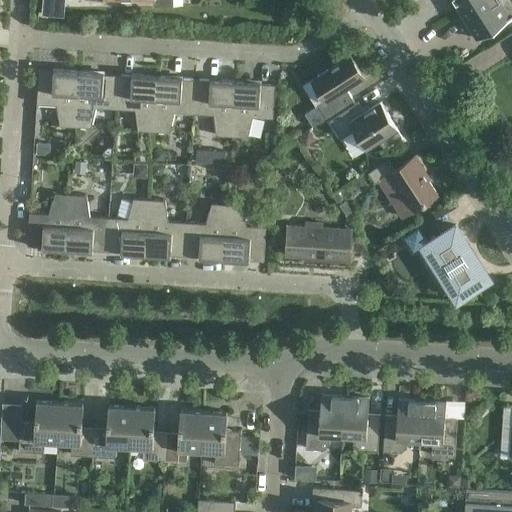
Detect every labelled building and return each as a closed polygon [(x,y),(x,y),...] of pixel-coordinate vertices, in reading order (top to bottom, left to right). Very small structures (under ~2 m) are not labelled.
[(511,14),(511,0),(467,0),(459,5),(456,6),(476,37),(511,14)] [(326,116),(353,98),(346,87),(364,75),(350,53),(311,78),(325,99),(318,103),(326,116)] [(75,125),(78,69),(53,68),(53,69),(38,68),(36,102),(56,103),(59,124),(75,125)] [(115,107),(117,73),(103,72),(103,71),(78,69),(75,125),(91,126),(96,106),(115,107)] [(153,130),(157,74),(131,72),(131,74),(117,73),(115,107),(135,108),(137,129),(153,130)] [(194,112),(196,78),(182,77),(182,75),(157,74),(153,130),(169,131),(174,110),(194,112)] [(232,134),(235,79),(210,77),(210,78),(196,78),(194,112),(213,113),(216,133),(232,134)] [(235,79),(232,134),(248,135),(253,115),(273,116),(275,82),(260,82),(260,80),(235,79)] [(390,115),(380,100),(365,110),(358,100),(329,119),(341,136),(354,128),(366,147),(379,139),(383,146),(401,134),(389,115),(390,115)] [(424,168),(415,154),(394,167),(388,157),(367,170),(374,181),(378,179),(402,215),(437,192),(422,169),(424,168)] [(67,248),(70,192),(54,191),(49,211),(29,210),(27,244),(42,245),(42,246),(67,248)] [(106,249),(108,215),(89,214),(86,193),(70,192),(67,248),(92,249),(92,248),(106,249)] [(145,252),(149,197),(133,196),(127,216),(108,215),(106,249),(120,250),(120,251),(145,252)] [(184,254),(187,220),(168,219),(165,198),(149,197),(145,252),(170,254),(170,253),(184,254)] [(223,257),(227,202),(211,201),(206,221),(187,220),(184,254),(198,255),(198,256),(223,257)] [(227,202),(223,257),(249,259),(249,258),(264,259),(266,225),(246,224),(243,203),(227,202)] [(320,253),(320,255),(319,260),(337,261),(337,257),(349,257),(351,227),(322,226),(322,221),(306,220),(305,224),(288,223),(286,253),(305,255),(305,253),(320,253)] [(435,241),(433,250),(430,252),(451,286),(454,284),(464,286),(466,289),(488,275),(455,223),(433,237),(435,241)] [(342,434),(345,394),(331,393),(331,394),(321,393),(319,415),(307,414),(305,446),(324,448),(329,443),(330,433),(342,434)] [(345,394),(342,434),(355,434),(354,442),(359,448),(378,449),(380,418),(367,418),(369,396),(358,395),(345,394)] [(419,438),(422,399),(408,398),(398,398),(396,419),(384,419),(382,449),(401,450),(406,445),(407,438),(419,438)] [(57,440),(60,400),(36,399),(35,419),(30,419),(29,425),(3,423),(2,437),(19,438),(18,449),(43,451),(43,439),(57,440)] [(422,399),(419,438),(432,439),(431,449),(436,454),(455,456),(457,423),(444,422),(446,401),(435,400),(422,399)] [(92,454),(94,429),(82,428),(83,402),(60,400),(57,440),(71,441),(70,453),(92,454)] [(129,444),(132,405),(108,403),(107,429),(94,429),(92,454),(115,455),(115,443),(129,444)] [(164,458),(166,433),(153,432),(155,406),(132,405),(129,444),(143,445),(142,457),(164,458)] [(201,449),(203,409),(180,408),(178,434),(166,433),(164,458),(187,460),(187,448),(201,449)] [(203,409),(201,449),(215,450),(214,462),(239,463),(241,429),(226,428),(227,411),(203,409)] [(295,461),(294,476),(316,477),(317,462),(295,461)] [(361,505),(362,488),(313,485),(312,498),(317,499),(316,511),(349,511),(350,504),(361,505)] [(511,511),(511,489),(470,487),(470,500),(465,500),(464,511),(511,511)] [(52,504),(53,492),(25,490),(24,502),(52,504)] [(234,511),(235,499),(198,497),(197,509),(234,511)]
